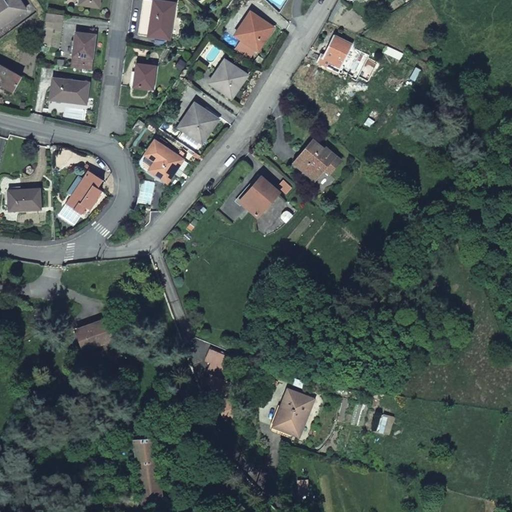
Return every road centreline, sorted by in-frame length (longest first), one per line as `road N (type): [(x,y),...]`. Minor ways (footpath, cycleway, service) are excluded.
road 1 (residential): [(81,251),(134,249),(157,232),(266,94),(325,0)]
road 2 (residential): [(104,144),(122,0)]
road 3 (residential): [(104,144),(127,181),(123,206),(81,251)]
